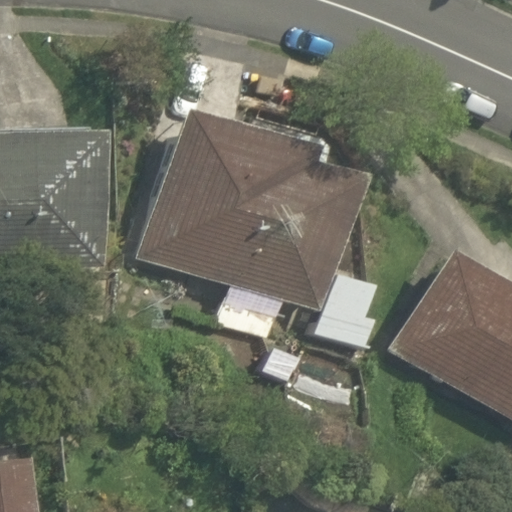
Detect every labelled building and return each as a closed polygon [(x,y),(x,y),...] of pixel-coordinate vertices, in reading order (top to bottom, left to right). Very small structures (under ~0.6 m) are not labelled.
[(124,264),(305,315),(342,182),(292,168),(296,153),(166,116),(124,264)] [(0,275),(84,274),(81,139),(0,140),(0,275)] [(377,359),(511,428),(511,300),(430,258),(377,359)] [(216,299),(209,325),(261,340),(268,313),(216,299)] [(0,511),(13,511),(5,464),(0,464),(0,511)]
